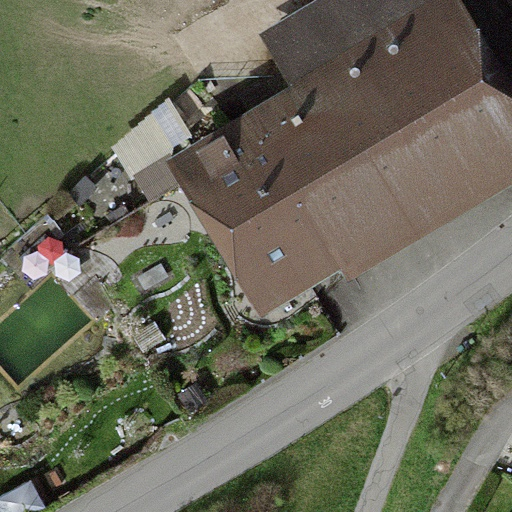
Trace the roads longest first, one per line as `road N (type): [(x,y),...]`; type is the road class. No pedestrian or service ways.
road 1 (unclassified): [(430,329),(132,511)]
road 2 (residential): [(430,329),(371,511)]
